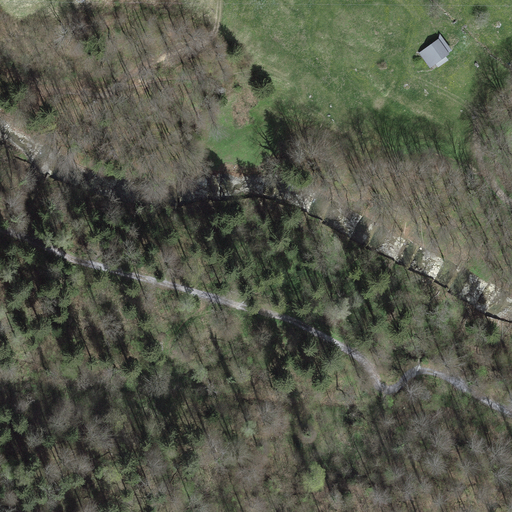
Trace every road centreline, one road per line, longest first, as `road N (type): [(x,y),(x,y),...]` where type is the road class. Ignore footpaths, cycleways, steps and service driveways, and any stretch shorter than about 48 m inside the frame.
road 1 (track): [(511,410),(443,373),(383,385),(339,343),(272,311),(103,268),(0,228)]
road 2 (track): [(400,0),(412,26),(401,79),(358,127),(343,137),(269,119),(210,138),(197,169)]
